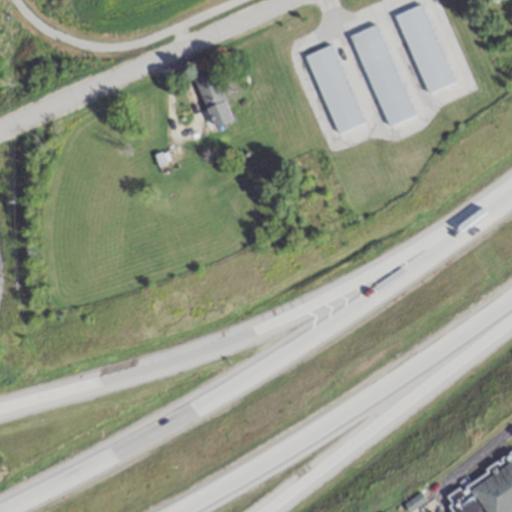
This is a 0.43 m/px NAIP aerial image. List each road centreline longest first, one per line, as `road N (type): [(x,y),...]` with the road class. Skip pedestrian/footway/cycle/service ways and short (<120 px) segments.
road 1 (motorway): [(454,242),(0,505)]
road 2 (motorway): [(454,242),(206,355),(0,411)]
road 3 (motorway): [(175,511),(511,312)]
road 4 (motorway): [(257,511),(511,314)]
road 5 (residential): [(0,126),(278,0)]
